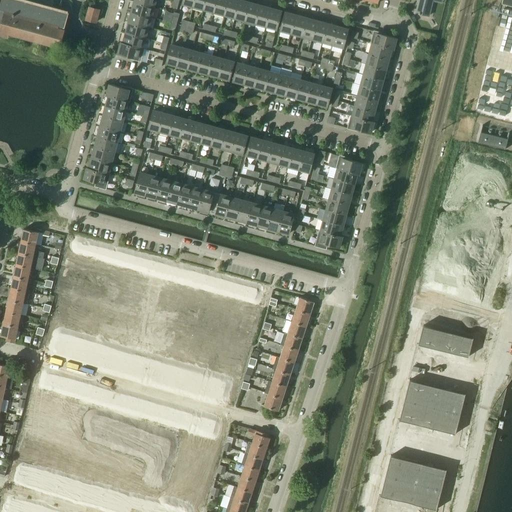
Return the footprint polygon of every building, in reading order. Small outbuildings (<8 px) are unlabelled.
[(25,0),(2,0),(0,8),(0,27),(1,28),(0,31),(0,34),(8,36),(9,33),(60,47),(69,12),(25,0)] [(203,9),(205,0),(194,0),(193,6),(203,9)] [(214,12),(217,0),(205,0),(203,9),(214,12)] [(224,15),(228,0),(217,0),(214,12),(224,15)] [(235,18),(239,0),(228,0),(224,15),(235,18)] [(245,21),(250,2),(241,0),(239,0),(235,18),(245,21)] [(419,0),(416,12),(419,13),(419,14),(421,14),(429,16),(432,0),(419,0)] [(151,17),(154,7),(134,1),(131,12),(151,17)] [(256,24),(261,5),(250,2),(245,21),(256,24)] [(266,26),(271,8),(261,5),(256,24),(266,26)] [(96,22),(99,10),(90,7),(86,20),(96,22)] [(277,29),(282,11),(271,8),(266,26),(277,29)] [(148,28),(151,17),(131,12),(129,22),(148,28)] [(291,33),(296,15),(285,12),(280,30),(291,33)] [(301,36),(306,18),(296,15),(291,33),(301,36)] [(312,39),(317,21),(306,18),(301,36),(312,39)] [(322,42),(327,23),(317,21),(312,39),(322,42)] [(145,38),(148,28),(129,22),(126,32),(145,38)] [(333,45),(338,26),(327,23),(322,42),(333,45)] [(344,47),(348,29),(338,26),(333,45),(344,47)] [(357,39),(359,33),(352,31),(350,37),(357,39)] [(394,49),(397,38),(384,35),(385,34),(374,31),(371,43),(372,43),(392,49),(394,49)] [(143,48),(145,38),(126,32),(123,43),(143,48)] [(143,48),(123,43),(121,42),(118,53),(130,57),(130,58),(140,61),(144,48),(143,48)] [(389,59),(392,49),(372,43),(369,54),(389,59)] [(507,113),(508,44),(492,44),(491,113),(507,113)] [(177,66),(182,47),(171,45),(166,63),(177,66)] [(187,68),(192,50),(182,47),(177,66),(187,68)] [(141,61),(149,62),(151,50),(144,49),(141,61)] [(198,71),(203,53),(192,50),(187,68),(198,71)] [(208,74),(213,56),(203,53),(198,71),(208,74)] [(389,59),(369,54),(367,64),(386,69),(389,59)] [(219,77),(224,59),(213,56),(208,74),(219,77)] [(161,67),(163,60),(156,58),(154,65),(161,67)] [(229,80),(234,62),(224,59),(219,77),(229,80)] [(243,84),(248,65),(238,63),(233,81),(243,84)] [(383,80),(386,69),(367,64),(364,74),(383,80)] [(254,87),(259,68),(248,65),(243,84),(254,87)] [(264,89),(269,71),(259,68),(254,87),(264,89)] [(275,92),(280,74),(269,71),(264,89),(275,92)] [(285,95),(290,77),(280,74),(275,92),(285,95)] [(380,90),(383,80),(364,74),(361,85),(380,90)] [(296,98),(301,80),(290,77),(285,95),(296,98)] [(306,101),(311,83),(301,80),(296,98),(306,101)] [(317,104),(322,85),(311,83),(306,101),(317,104)] [(129,101),(133,89),(122,86),(122,87),(110,84),(107,95),(109,96),(128,101),(129,101)] [(327,107),(332,88),(322,85),(317,104),(327,107)] [(377,100),(380,90),(361,85),(358,95),(377,100)] [(154,95),(147,93),(145,99),(152,101),(154,95)] [(375,111),(377,100),(358,95),(355,105),(375,111)] [(125,111),(128,101),(109,96),(106,106),(125,111)] [(372,121),(375,111),(355,105),(352,116),(372,121)] [(123,122),(125,111),(106,106),(103,116),(123,122)] [(159,131),(164,113),(153,110),(148,128),(159,131)] [(169,134),(174,116),(164,113),(159,131),(169,134)] [(372,121),(352,116),(351,115),(348,128),(358,131),(359,129),(371,133),(374,121),(372,121)] [(120,132),(123,122),(103,116),(100,127),(120,132)] [(180,137),(185,119),(174,116),(169,134),(180,137)] [(334,124),(336,118),(329,116),(327,122),(334,124)] [(190,140),(195,122),(185,119),(180,137),(190,140)] [(201,143),(206,124),(195,122),(190,140),(201,143)] [(211,145),(216,127),(206,124),(201,143),(211,145)] [(483,125),(478,142),(505,149),(510,132),(509,132),(507,139),(481,132),(483,125)] [(117,143),(120,132),(100,127),(97,137),(117,143)] [(222,148),(227,130),(216,127),(211,145),(222,148)] [(232,151),(237,133),(227,130),(222,148),(232,151)] [(243,154),(248,136),(237,133),(232,151),(243,154)] [(114,153),(117,143),(97,137),(95,147),(114,153)] [(257,158),(262,140),(251,137),(246,155),(257,158)] [(267,161),(272,142),(262,140),(257,158),(267,161)] [(278,164),(283,145),(272,142),(267,161),(278,164)] [(289,166),(293,148),(283,145),(278,164),(289,166)] [(111,163),(114,153),(95,147),(92,158),(111,163)] [(299,169),(304,151),(293,148),(289,166),(299,169)] [(325,158),(326,152),(319,150),(318,156),(325,158)] [(310,172),(315,154),(304,151),(299,169),(310,172)] [(359,174),(362,163),(350,160),(350,158),(340,156),(336,168),(338,169),(357,174),(359,174)] [(109,173),(111,163),(92,158),(89,168),(109,173)] [(109,173),(89,168),(87,167),(84,179),(96,182),(95,186),(106,189),(110,174),(109,173)] [(354,184),(357,174),(338,169),(335,179),(354,184)] [(145,195),(151,175),(140,172),(135,192),(145,195)] [(156,198),(161,178),(151,175),(145,195),(156,198)] [(166,200),(172,181),(161,178),(156,198),(166,200)] [(133,187),(134,181),(127,179),(125,185),(133,187)] [(351,194),(354,184),(335,179),(332,189),(351,194)] [(177,203),(182,184),(172,181),(166,200),(177,203)] [(188,206),(193,187),(182,184),(177,203),(188,206)] [(198,209),(203,189),(193,187),(188,206),(198,209)] [(213,211),(217,193),(203,189),(198,209),(209,212),(209,210),(213,211)] [(349,204),(351,194),(332,189),(329,199),(349,204)] [(226,217),(231,197),(217,193),(213,211),(216,212),(216,214),(226,217)] [(237,219),(242,200),(231,197),(226,217),(237,219)] [(346,215),(349,204),(329,199),(326,210),(346,215)] [(252,203),(242,200),(237,219),(247,222),(252,203)] [(258,225),(263,206),(252,203),(247,222),(258,225)] [(268,228),(273,208),(263,206),(258,225),(268,228)] [(279,231),(284,211),(273,208),(268,228),(279,231)] [(343,225),(346,215),(326,210),(324,220),(343,225)] [(289,234),(294,214),(284,211),(279,231),(289,234)] [(340,236),(343,225),(324,220),(321,230),(340,236)] [(301,232),(303,226),(296,224),(294,230),(301,232)] [(37,243),(39,231),(25,229),(24,228),(22,240),(37,243)] [(340,236),(321,230),(320,230),(315,246),(326,249),(327,244),(339,247),(342,236),(340,236)] [(40,244),(37,243),(22,240),(19,252),(34,255),(37,256),(40,244)] [(67,248),(62,266),(72,269),(77,251),(67,248)] [(77,251),(72,269),(81,272),(86,253),(77,251)] [(35,267),(37,256),(34,255),(19,252),(17,263),(32,266),(35,267)] [(86,253),(81,272),(90,274),(95,256),(86,253)] [(95,256),(90,274),(99,277),(105,259),(95,256)] [(105,259),(99,277),(108,280),(114,261),(105,259)] [(29,278),(32,266),(17,263),(14,275),(29,278)] [(126,264),(121,283),(130,285),(136,267),(126,264)] [(136,267),(130,285),(140,288),(145,270),(136,267)] [(145,270),(140,288),(149,291),(154,272),(145,270)] [(154,272),(149,291),(158,293),(164,275),(154,272)] [(32,279),(29,278),(14,275),(12,286),(26,290),(30,290),(32,279)] [(164,275),(158,293),(167,296),(168,294),(172,277),(164,275)] [(172,277),(168,294),(177,297),(182,279),(173,276),(172,277)] [(182,279),(177,297),(187,300),(192,282),(182,279)] [(192,282),(187,300),(196,302),(201,284),(192,282)] [(201,284),(196,302),(205,305),(210,287),(201,284)] [(27,303),(30,290),(26,290),(12,286),(9,299),(24,302),(27,303)] [(210,287),(205,305),(214,308),(219,289),(210,287)] [(219,289),(214,308),(223,310),(229,292),(219,289)] [(229,292),(223,310),(233,313),(238,295),(229,292)] [(238,295),(233,313),(242,316),(247,297),(238,295)] [(311,314),(315,301),(300,296),(296,309),(311,314)] [(247,297),(242,316),(251,318),(257,300),(247,297)] [(21,314),(24,302),(9,299),(6,311),(21,314)] [(257,300),(251,318),(260,321),(265,303),(257,300)] [(307,326),(311,314),(296,309),(292,321),(307,326)] [(19,325),(21,314),(6,311),(4,322),(19,325)] [(54,311),(49,330),(58,332),(64,314),(54,311)] [(64,314),(58,332),(68,335),(73,317),(64,314)] [(73,317),(68,335),(77,338),(82,319),(73,317)] [(82,319),(77,338),(86,340),(92,322),(82,319)] [(303,338),(307,326),(292,321),(288,333),(303,338)] [(15,341),(19,325),(4,322),(1,335),(7,337),(6,341),(15,343),(15,341)] [(92,322),(86,340),(95,343),(100,324),(92,322)] [(424,325),(419,344),(429,346),(434,327),(424,325)] [(115,326),(109,345),(119,347),(124,329),(115,326)] [(434,327),(429,346),(439,349),(444,330),(434,327)] [(124,329),(119,347),(128,350),(134,332),(124,329)] [(444,330),(439,349),(449,351),(453,332),(444,330)] [(134,332),(128,350),(138,353),(143,334),(134,332)] [(299,350),(303,338),(288,333),(284,332),(281,344),(284,345),(299,350)] [(453,332),(449,351),(459,354),(463,335),(453,332)] [(143,334),(138,353),(147,355),(152,337),(143,334)] [(463,335),(459,354),(468,356),(469,357),(474,337),(473,337),(463,335)] [(152,337),(147,355),(156,358),(161,339),(152,337)] [(161,339),(156,358),(165,361),(170,342),(161,339)] [(170,342),(165,361),(175,363),(180,345),(170,342)] [(180,345),(175,363),(184,366),(188,349),(189,348),(180,345)] [(299,350),(284,345),(280,357),(295,362),(299,350)] [(184,366),(183,368),(193,371),(198,352),(188,349),(184,366)] [(198,352),(193,371),(201,373),(207,355),(198,352)] [(207,355),(201,373),(211,376),(216,357),(207,355)] [(291,374),(295,362),(280,357),(276,356),(272,368),(276,369),(291,374)] [(216,357),(211,376),(220,378),(226,360),(216,357)] [(0,374),(8,376),(9,376),(12,361),(7,360),(6,365),(0,364),(0,374)] [(226,360),(220,378),(230,381),(235,363),(226,360)] [(235,363),(230,381),(239,384),(244,365),(235,363)] [(287,386),(291,374),(276,369),(272,381),(287,386)] [(410,379),(405,399),(415,402),(420,382),(410,379)] [(283,398),(287,386),(272,381),(269,380),(265,392),(268,393),(283,398)] [(420,382),(415,402),(425,404),(430,384),(420,382)] [(35,383),(30,401),(40,404),(45,386),(35,383)] [(430,384),(425,404),(435,407),(440,387),(430,384)] [(45,386),(40,404),(49,407),(54,388),(45,386)] [(440,387),(435,407),(461,413),(466,393),(465,393),(440,387)] [(54,388),(49,407),(58,409),(63,391),(54,388)] [(63,391),(58,409),(67,412),(73,394),(63,391)] [(279,410),(283,398),(268,393),(264,405),(279,410)] [(73,394),(67,412),(76,415),(81,399),(82,396),(73,394)] [(76,415),(76,417),(85,420),(90,401),(81,399),(76,415)] [(405,399),(400,419),(410,422),(415,402),(405,399)] [(90,401),(85,420),(94,422),(99,404),(90,401)] [(415,402),(410,422),(420,424),(425,404),(415,402)] [(99,404),(94,422),(103,425),(106,413),(108,407),(99,404)] [(425,404),(420,424),(430,427),(435,407),(425,404)] [(106,413),(103,425),(112,428),(118,409),(108,407),(106,413)] [(435,407),(430,427),(455,433),(455,434),(456,434),(461,413),(435,407)] [(118,409),(112,428),(122,430),(127,412),(118,409)] [(127,412),(122,430),(131,433),(136,415),(127,412)] [(136,415),(131,433),(140,436),(146,417),(136,415)] [(146,417),(140,436),(150,438),(155,420),(146,417)] [(167,421),(162,439),(172,442),(177,423),(167,421)] [(177,423),(172,442),(181,445),(186,426),(177,423)] [(20,435),(31,439),(33,433),(40,435),(41,431),(23,425),(20,435)] [(186,426),(181,445),(190,447),(195,429),(186,426)] [(195,429),(190,447),(199,450),(205,431),(195,429)] [(268,437),(269,435),(249,429),(248,433),(255,435),(253,440),(267,445),(270,438),(268,437)] [(411,457),(436,458),(438,431),(413,430),(411,457)] [(205,431),(199,450),(209,453),(214,434),(205,431)] [(47,433),(44,445),(52,447),(55,439),(65,442),(66,438),(47,433)] [(214,434),(209,453),(219,455),(224,437),(214,434)] [(267,445),(253,440),(250,439),(246,452),(249,453),(263,458),(267,445)] [(17,445),(12,463),(22,466),(27,448),(17,445)] [(27,448),(22,466),(31,469),(36,450),(27,448)] [(36,450),(31,469),(40,471),(45,453),(36,450)] [(249,453),(246,452),(243,460),(242,464),(245,465),(259,470),(262,462),(263,458),(249,453)] [(45,453),(40,471),(49,474),(55,456),(45,453)] [(391,455),(386,475),(396,477),(401,458),(391,455)] [(55,456),(49,474),(59,477),(59,474),(64,458),(55,456)] [(64,458),(59,474),(60,474),(69,477),(74,458),(65,456),(64,458)] [(74,458),(69,477),(78,479),(83,461),(74,458)] [(401,458),(396,477),(406,480),(411,460),(401,458)] [(411,460),(406,480),(416,482),(421,462),(411,460)] [(83,461),(78,479),(87,482),(92,464),(83,461)] [(421,462),(416,482),(442,489),(447,469),(446,468),(446,469),(421,462)] [(92,464),(87,482),(96,485),(101,466),(92,464)] [(256,481),(259,470),(245,465),(242,476),(256,481)] [(101,466),(96,485),(106,487),(111,469),(101,466)] [(111,469),(106,487),(115,490),(120,472),(111,469)] [(120,472),(115,490),(124,493),(129,474),(120,472)] [(129,474),(124,493),(134,495),(139,477),(129,474)] [(386,475),(381,495),(391,498),(396,477),(386,475)] [(252,492),(256,481),(242,476),(238,487),(252,492)] [(396,477),(391,498),(401,500),(406,480),(396,477)] [(406,480),(401,500),(411,502),(416,482),(406,480)] [(416,482),(411,502),(436,509),(437,509),(442,489),(416,482)] [(149,483),(144,501),(154,504),(159,486),(149,483)] [(227,508),(234,486),(228,484),(221,506),(227,508)] [(159,486),(154,504),(163,507),(168,488),(159,486)] [(248,503),(252,492),(238,487),(235,486),(231,497),(248,503)] [(168,488),(163,507),(172,509),(177,491),(168,488)] [(177,491),(172,509),(182,511),(187,494),(177,491)] [(187,494),(182,511),(181,511),(192,511),(197,496),(187,494)] [(197,496),(192,511),(202,511),(206,499),(197,496)] [(234,511),(245,511),(248,503),(231,497),(227,509),(234,511)]
